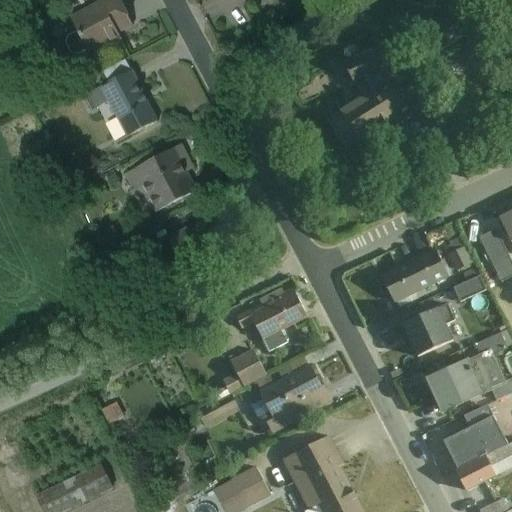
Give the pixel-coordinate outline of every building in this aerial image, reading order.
[(89,56),(133,33),(115,0),(107,0),(70,20),(89,56)] [(446,0),(444,0),(403,19),(414,44),(457,24),(446,0)] [(377,76),(397,68),(391,54),(372,62),(377,76)] [(125,139),(158,122),(133,72),(99,88),(125,139)] [(347,151),(415,113),(398,83),(330,121),(347,151)] [(443,142),(451,159),(465,153),(458,136),(443,142)] [(149,214),(201,190),(181,146),(129,170),(149,214)] [(511,237),(511,214),(502,220),(511,237)] [(188,272),(235,248),(218,215),(171,238),(188,272)] [(393,304),(449,277),(435,248),(379,275),(393,304)] [(463,280),(488,273),(481,249),(456,257),(463,280)] [(491,276),(456,293),(464,310),(500,293),(491,276)] [(264,342),(308,318),(290,284),(246,308),(264,342)] [(422,367),(466,348),(449,309),(405,328),(422,367)] [(291,328),(278,336),(289,354),(302,346),(291,328)] [(444,412),(505,382),(489,350),(428,381),(444,412)] [(245,354),(223,366),(233,383),(255,372),(245,354)] [(276,432),(331,402),(311,366),(257,396),(276,432)] [(241,402),(201,419),(207,432),(247,415),(241,402)] [(322,511),(367,511),(329,438),(284,461),(310,511),(320,507),(322,511)] [(468,493),(511,469),(511,443),(457,473),(468,493)] [(100,465),(42,495),(51,511),(69,511),(113,490),(100,465)] [(259,470),(216,489),(226,511),(235,511),(270,496),(259,470)] [(511,511),(511,500),(494,509),(495,511),(511,511)]
